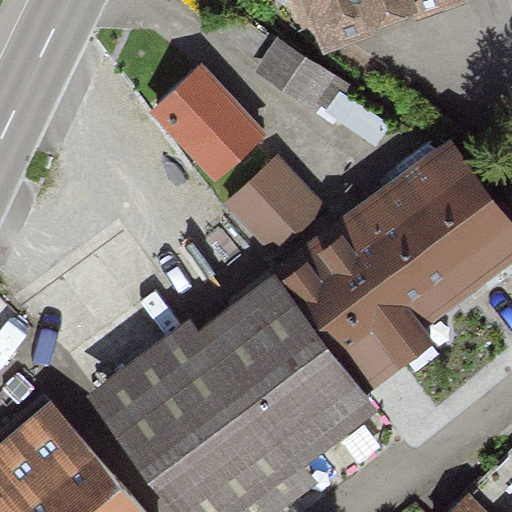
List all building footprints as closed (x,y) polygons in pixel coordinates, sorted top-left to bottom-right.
[(300,0),(322,57),(463,4),(461,0),(300,0)] [(309,92),(328,64),(292,40),(273,68),(309,92)] [(204,66),(154,114),(218,182),(268,134),(204,66)] [(511,263),(511,218),(453,138),(340,222),(423,325),(511,263)] [(332,214),(279,155),(226,202),(280,261),(332,214)] [(423,325),(340,222),(276,272),(369,394),(435,344),(423,325)] [(369,394),(276,272),(202,328),(193,317),(85,399),(170,511),(273,511),(314,481),(303,467),(380,409),(369,394)] [(144,511),(50,403),(0,445),(0,511),(144,511)] [(483,511),(467,495),(449,511),(483,511)]
